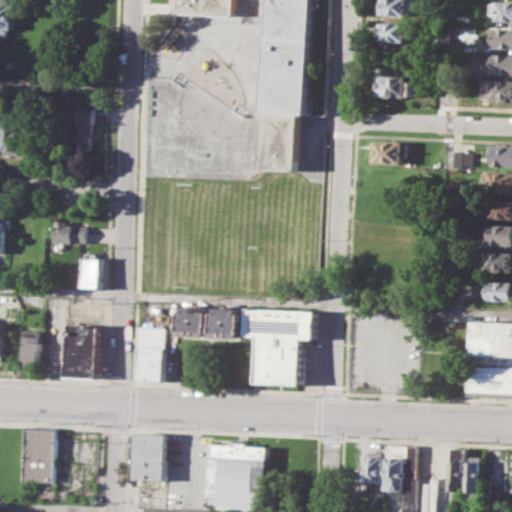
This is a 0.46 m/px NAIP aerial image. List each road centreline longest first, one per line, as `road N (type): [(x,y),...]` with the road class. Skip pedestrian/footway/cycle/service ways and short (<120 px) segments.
road 1 (residential): [(133,0),(118,511)]
road 2 (residential): [(349,0),(332,414)]
road 3 (secondary): [(0,399),(332,414)]
road 4 (secondary): [(332,414),(511,422)]
road 5 (residential): [(345,123),(511,130)]
road 6 (residential): [(0,186),(127,193)]
